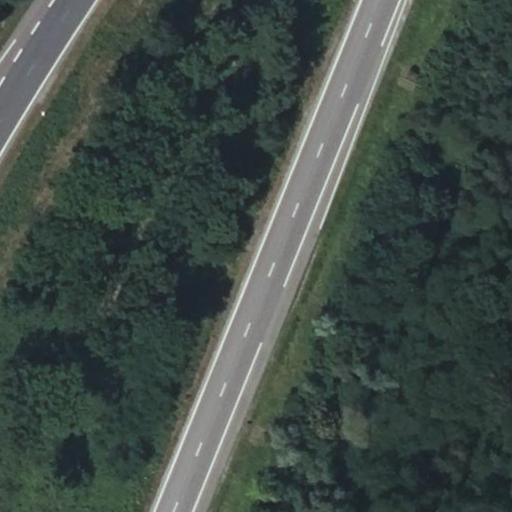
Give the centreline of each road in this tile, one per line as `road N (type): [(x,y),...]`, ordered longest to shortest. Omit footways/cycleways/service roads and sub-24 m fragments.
road 1 (trunk): [(181,511),(375,0)]
road 2 (trunk): [(74,0),(0,111)]
